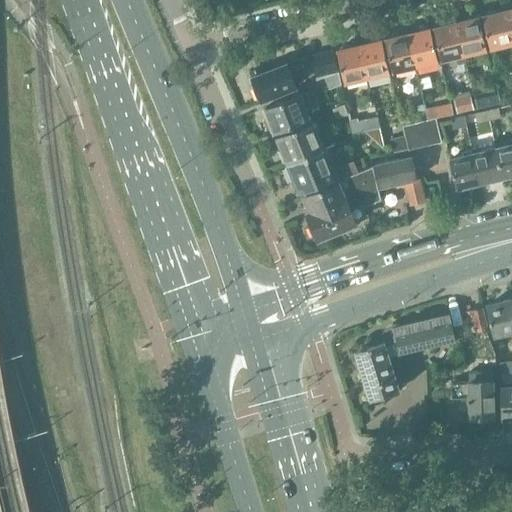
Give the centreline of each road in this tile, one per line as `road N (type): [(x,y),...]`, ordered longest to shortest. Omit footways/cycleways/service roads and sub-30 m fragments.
road 1 (primary): [(74,0),(187,283),(203,345)]
road 2 (primary): [(249,311),(128,0)]
road 3 (primary): [(511,228),(249,311)]
road 4 (primary): [(260,343),(357,303),(511,259)]
road 5 (residential): [(379,0),(186,46)]
road 6 (primary): [(307,511),(260,343)]
road 7 (primary): [(203,345),(247,511)]
road 8 (residential): [(251,189),(186,46)]
